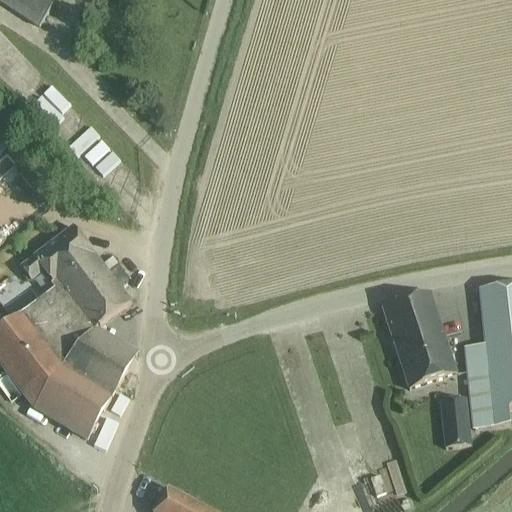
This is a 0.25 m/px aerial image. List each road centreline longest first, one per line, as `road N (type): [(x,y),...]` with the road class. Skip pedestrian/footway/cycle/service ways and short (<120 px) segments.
road 1 (tertiary): [(155,360),(160,243),(224,0)]
road 2 (unclassified): [(155,360),(327,304),(511,269)]
road 3 (tertiary): [(108,511),(155,360)]
